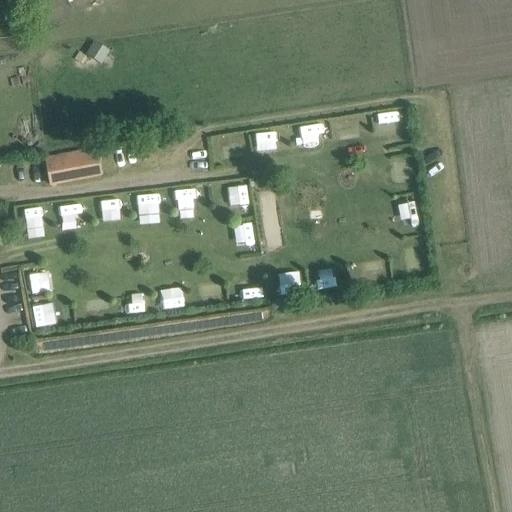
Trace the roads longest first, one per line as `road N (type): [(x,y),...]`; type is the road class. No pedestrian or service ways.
road 1 (track): [(462,302),(0,373)]
road 2 (track): [(495,511),(462,302)]
road 3 (track): [(176,175),(51,192),(0,190)]
